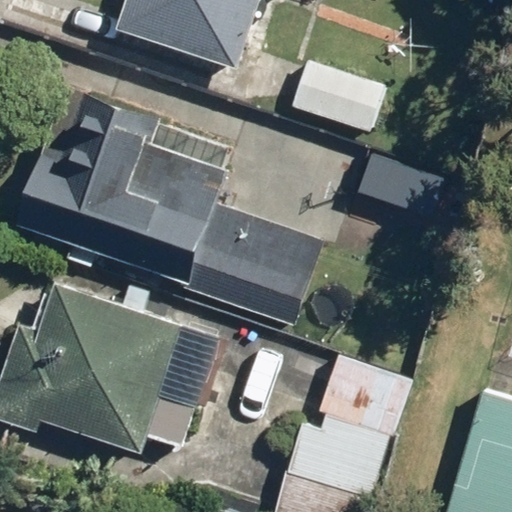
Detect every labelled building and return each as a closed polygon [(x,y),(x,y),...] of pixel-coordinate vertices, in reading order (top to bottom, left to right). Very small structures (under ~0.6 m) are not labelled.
[(130,0),(123,24),(243,64),(263,0),(130,0)] [(293,106),(375,132),(390,85),(308,59),(293,106)] [(73,79),(22,220),(300,322),(329,235),(224,202),(237,161),(159,137),(168,109),(73,79)] [(192,321),(62,277),(45,325),(25,319),(0,391),(0,412),(43,428),(47,414),(146,447),(152,430),(184,441),(213,356),(192,321)] [(416,372),(341,351),(320,427),(310,424),(297,468),(382,492),(416,372)] [(511,511),(511,390),(490,384),(451,511),(511,511)]
